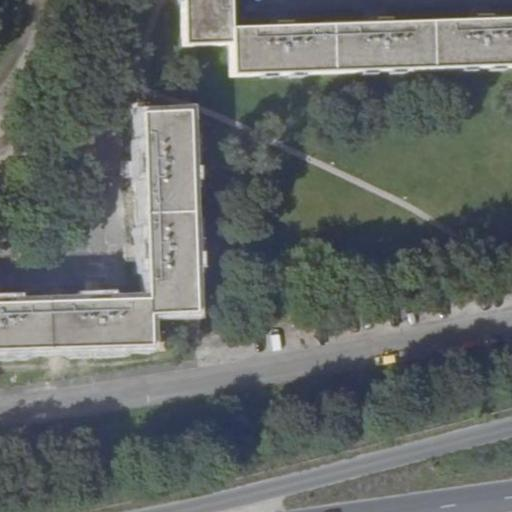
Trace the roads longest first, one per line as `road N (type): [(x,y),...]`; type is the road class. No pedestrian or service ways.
road 1 (residential): [(511,323),(0,414)]
road 2 (trunk): [(511,428),(179,511)]
